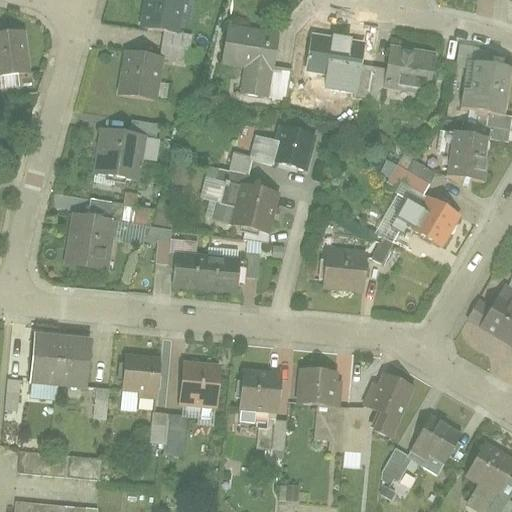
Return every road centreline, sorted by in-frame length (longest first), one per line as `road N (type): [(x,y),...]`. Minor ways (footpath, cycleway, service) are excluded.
road 1 (residential): [(426,356),(381,340),(10,301)]
road 2 (residential): [(86,8),(10,301)]
road 3 (residential): [(511,211),(426,356)]
road 4 (residential): [(511,40),(354,0)]
